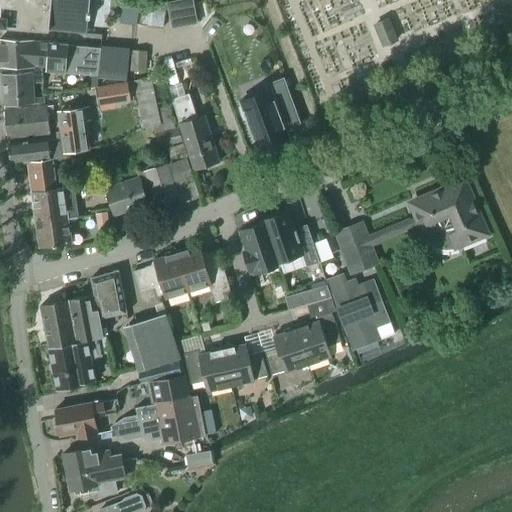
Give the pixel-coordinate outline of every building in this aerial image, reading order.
[(0,0),(0,27),(47,31),(50,0),(0,0)] [(50,0),(47,31),(48,31),(48,30),(85,34),(88,0),(50,0)] [(126,0),(123,22),(123,24),(135,25),(135,24),(138,0),(126,0)] [(146,0),(138,0),(135,24),(161,28),(165,3),(158,2),(146,0)] [(197,24),(192,0),(183,0),(167,3),(172,28),(197,24)] [(383,46),(396,40),(387,20),(374,26),(383,46)] [(0,66),(30,67),(40,67),(45,67),(45,72),(98,77),(100,49),(67,46),(67,45),(47,43),(32,42),(0,40),(0,66)] [(144,52),(131,51),(130,70),(143,71),(144,52)] [(39,107),(43,107),(42,98),(33,99),(33,84),(43,83),(40,67),(30,67),(30,72),(0,74),(3,107),(33,104),(38,104),(39,107)] [(158,147),(181,142),(179,129),(163,133),(151,78),(133,82),(142,129),(153,127),(158,147)] [(300,126),(283,79),(266,85),(268,91),(240,101),(242,107),(239,108),(243,119),(246,118),(258,150),(279,142),(278,141),(277,142),(275,137),(286,133),(286,132),(300,126)] [(99,111),(116,109),(115,104),(131,101),(127,82),(95,87),(99,111)] [(194,170),(219,162),(203,115),(196,117),(188,93),(171,99),(194,170)] [(43,107),(39,107),(3,111),(7,139),(49,134),(47,120),(53,119),(52,106),(43,107)] [(64,152),(87,149),(83,120),(89,120),(87,109),(58,113),(61,132),(64,152)] [(27,162),(52,159),(65,157),(64,152),(61,132),(55,133),(56,138),(47,139),(8,144),(10,164),(27,162)] [(177,195),(180,203),(198,197),(185,158),(166,164),(136,174),(138,178),(105,189),(113,216),(147,205),(145,199),(152,196),(154,202),(177,195)] [(56,189),(52,159),(27,162),(34,216),(54,213),(55,221),(67,219),(78,218),(74,186),(56,189)] [(425,241),(429,244),(432,246),(440,249),(444,250),(449,250),(453,249),(457,248),(456,245),(484,233),(462,182),(419,200),(427,221),(420,224),(423,232),(421,233),(423,237),(425,241)] [(278,261),(301,253),(306,267),(319,262),(310,236),(298,240),(288,211),(263,220),(264,223),(278,261)] [(107,212),(95,214),(97,230),(109,229),(107,212)] [(54,213),(34,216),(39,248),(70,245),(67,219),(55,221),(54,213)] [(264,223),(239,231),(246,250),(243,251),(250,272),(253,271),(253,273),(279,264),(278,261),(264,223)] [(361,225),(337,234),(351,271),(375,262),(361,225)] [(175,250),(188,291),(209,285),(214,302),(232,297),(218,250),(202,255),(200,246),(187,250),(186,247),(175,250)] [(188,291),(175,250),(164,254),(165,256),(153,260),(154,265),(133,271),(139,292),(154,288),(157,296),(163,294),(165,298),(188,291)] [(99,320),(126,315),(125,305),(118,270),(90,278),(94,296),(95,296),(99,320)] [(346,281),(343,274),(326,280),(332,297),(346,335),(352,350),(380,340),(374,324),(386,320),(372,282),(358,288),(355,278),(346,281)] [(327,285),(296,294),(299,305),(299,306),(304,305),(312,303),(330,297),(327,285)] [(76,343),(100,339),(103,338),(99,320),(95,296),(94,296),(54,304),(55,305),(59,328),(64,327),(63,325),(72,323),(76,343)] [(306,322),(295,326),(308,364),(331,356),(328,346),(341,342),(331,312),(335,311),(330,297),(312,303),(316,316),(318,321),(307,324),(306,322)] [(59,328),(55,305),(54,304),(40,306),(48,348),(61,346),(76,343),(72,323),(63,325),(64,327),(59,328)] [(190,398),(190,397),(185,375),(180,358),(166,314),(131,325),(145,369),(165,363),(168,379),(148,382),(152,405),(152,406),(190,398)] [(198,325),(201,334),(210,332),(207,322),(198,325)] [(276,347),(264,351),(271,374),(284,371),(285,372),(308,364),(295,326),(284,330),(284,332),(273,336),(276,347)] [(61,346),(48,348),(55,391),(83,386),(82,384),(88,383),(85,367),(92,356),(102,355),(100,339),(76,343),(61,346)] [(221,347),(230,386),(254,381),(254,379),(267,375),(261,352),(248,355),(246,344),(233,346),(233,344),(221,347)] [(230,386),(221,347),(210,349),(210,352),(199,354),(198,350),(183,354),(190,384),(204,381),(207,392),(230,386)] [(109,427),(111,438),(141,432),(141,433),(153,440),(164,438),(165,443),(205,435),(197,396),(190,397),(190,398),(152,406),(152,405),(135,408),(136,415),(124,417),(109,427)] [(90,403),(54,410),(59,436),(75,433),(77,439),(96,435),(95,429),(93,416),(115,412),(112,399),(90,404),(90,403)] [(108,451),(90,454),(89,449),(62,454),(69,491),(73,490),(74,494),(93,491),(92,486),(95,485),(98,497),(116,493),(113,480),(123,478),(119,455),(109,457),(108,451)] [(186,455),(188,467),(204,464),(212,462),(211,455),(210,450),(186,455)] [(102,511),(129,511),(133,511),(136,511),(141,511),(144,506),(139,494),(136,493),(124,498),(120,502),(101,509),(102,511)]
